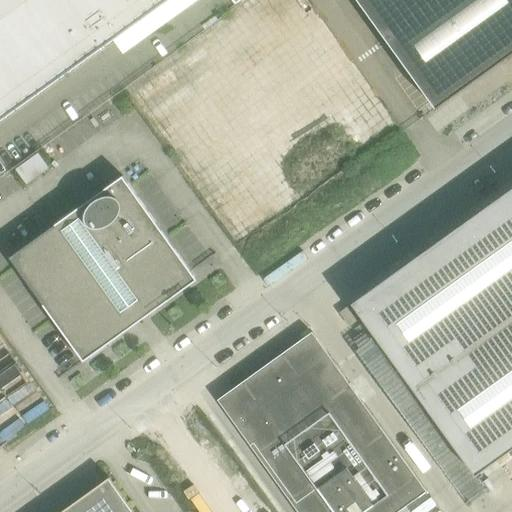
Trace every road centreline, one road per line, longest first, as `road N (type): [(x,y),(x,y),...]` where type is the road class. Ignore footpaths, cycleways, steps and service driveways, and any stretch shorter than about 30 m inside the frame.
road 1 (unclassified): [(0,492),(511,126)]
road 2 (unknown): [(0,220),(98,156),(141,141),(258,310)]
road 3 (unknown): [(310,272),(462,511)]
road 4 (unknown): [(101,421),(0,298)]
